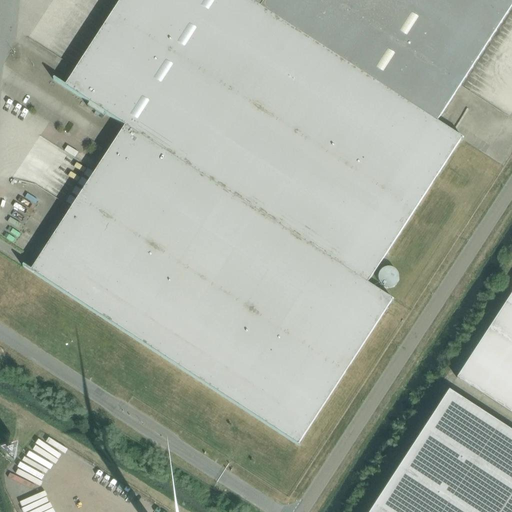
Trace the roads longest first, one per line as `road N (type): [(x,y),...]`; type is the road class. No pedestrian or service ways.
road 1 (unclassified): [(511,186),(300,511)]
road 2 (unknown): [(511,448),(472,429),(453,439),(445,456),(451,476),(493,511)]
